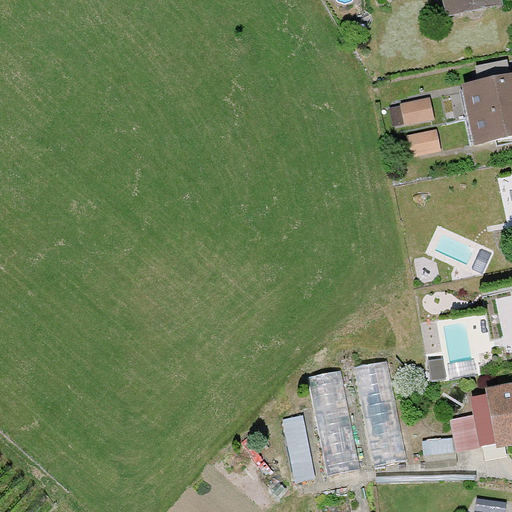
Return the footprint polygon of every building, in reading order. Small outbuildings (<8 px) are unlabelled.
[(445,0),(448,10),(493,0),(445,0)] [(475,151),(511,143),(511,83),(463,93),(475,151)] [(400,107),(404,131),(434,125),(429,102),(400,107)] [(406,140),(411,162),(440,155),(435,133),(406,140)] [(374,462),(407,456),(388,356),(355,362),(374,462)] [(356,467),(346,367),(313,370),(324,470),(356,467)] [(479,454),(511,448),(511,384),(486,389),(488,397),(471,400),(474,419),(452,423),(456,452),(478,448),(479,454)] [(286,414),(293,480),(314,478),(307,412),(286,414)] [(452,443),(423,443),(423,468),(452,468),(452,443)]
